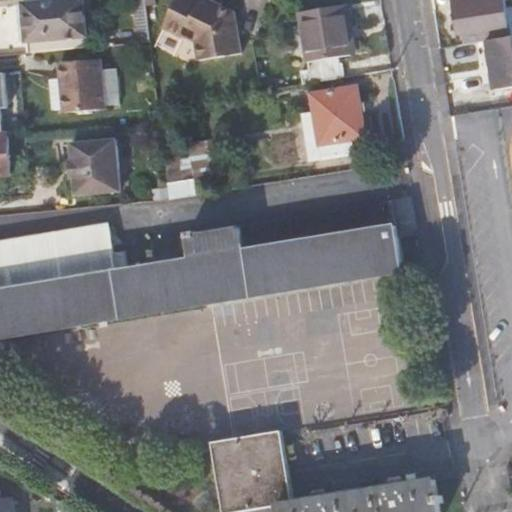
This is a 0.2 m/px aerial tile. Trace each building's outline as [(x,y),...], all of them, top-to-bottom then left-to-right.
[(79,0),(29,4),(33,52),(89,47),(83,0),(79,0)] [(136,0),(141,42),(154,41),(148,0),(136,0)] [(204,59),(246,52),(239,12),(216,0),(214,5),(204,0),(180,0),(168,26),(188,36),(190,32),(200,37),(204,59)] [(511,37),(511,36),(511,33),(511,24),(508,4),(506,0),(457,0),(462,32),(464,45),(481,42),(511,37)] [(303,70),(305,83),(345,77),(342,57),(358,54),(350,4),(302,12),(311,69),(303,70)] [(511,87),(511,36),(511,37),(511,42),(490,46),(497,89),(511,87)] [(69,112),(110,108),(106,58),(64,62),(69,112)] [(0,72),(0,129),(7,129),(5,107),(11,107),(8,72),(0,72)] [(312,161),(357,154),(355,140),(371,137),(362,84),(314,92),(317,110),(304,112),(312,161)] [(7,134),(7,129),(0,129),(0,175),(15,174),(12,133),(7,134)] [(192,142),(196,177),(233,171),(228,136),(192,142)] [(76,162),(78,179),(81,179),(83,196),(125,191),(120,139),(78,144),(79,161),(76,162)] [(198,195),(196,177),(172,182),(173,198),(198,195)] [(418,200),(397,203),(401,231),(422,228),(421,218),(418,200)] [(401,231),(397,203),(279,223),(157,243),(161,264),(119,271),(112,226),(0,244),(0,336),(168,308),(332,281),(408,269),(401,231)] [(232,511),(283,504),(297,502),(287,435),(286,430),(217,441),(218,447),(227,511),(232,511)] [(192,475),(189,457),(174,460),(176,476),(192,475)] [(297,502),(283,504),(284,511),(443,511),(438,478),(297,502)] [(0,511),(18,511),(17,498),(5,499),(3,485),(0,485),(0,511)]
